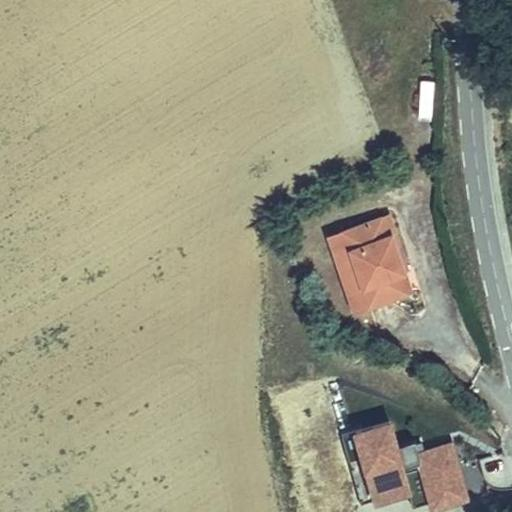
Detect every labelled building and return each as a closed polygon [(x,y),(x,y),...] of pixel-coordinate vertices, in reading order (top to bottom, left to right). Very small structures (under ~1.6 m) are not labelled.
[(420,81),(417,117),(429,118),(432,82),(420,81)] [(347,307),(395,289),(389,271),(395,269),(382,234),(386,232),(379,213),(321,234),(347,307)] [(395,289),(405,286),(386,232),(382,234),(395,269),(389,271),(395,289)] [(397,466),(415,461),(426,502),(427,507),(462,497),(447,443),(420,451),(414,452),(411,443),(410,438),(392,443),(385,420),(351,429),(366,482),(399,473),(397,466)] [(420,451),(417,441),(411,443),(414,452),(420,451)] [(426,502),(415,461),(397,466),(399,473),(366,482),(370,499),(403,490),(407,507),(426,502)]
